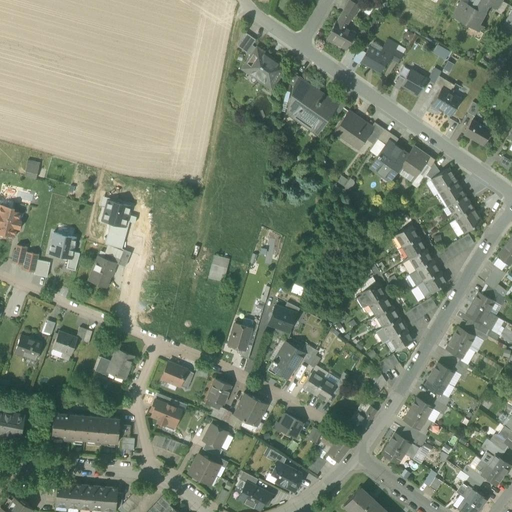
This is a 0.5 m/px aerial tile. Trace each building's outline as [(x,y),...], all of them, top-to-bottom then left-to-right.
[(355,12),(359,5),(350,0),(349,0),(346,7),(355,12)] [(478,25),(489,5),(490,4),(482,0),(473,0),(471,6),(461,0),(456,9),(458,10),(454,16),(469,24),(471,20),(478,25)] [(482,0),(490,4),(489,5),(496,9),(501,1),(501,0),(482,0)] [(495,11),(501,14),(507,4),(501,1),(496,9),(495,11)] [(374,7),(370,4),(365,13),(369,15),(374,7)] [(351,20),(355,12),(346,7),(341,14),(351,20)] [(341,14),(337,23),(346,28),(351,20),(341,14)] [(511,18),(511,16),(509,14),(503,25),(507,27),(511,18)] [(471,20),(469,24),(480,30),(482,27),(478,25),(471,20)] [(355,33),(346,28),(337,23),(336,22),(327,39),(334,43),(335,41),(346,47),(355,33)] [(238,46),(246,53),(252,45),(256,40),(241,30),(238,46)] [(369,65),(381,72),(387,62),(388,63),(391,59),(396,49),(388,44),(384,50),(374,44),(372,48),(369,46),(360,62),(369,67),(369,65)] [(252,45),(246,53),(251,56),(256,49),(252,45)] [(250,74),(271,88),(285,68),(257,47),(256,49),(251,56),(242,68),(243,69),(245,66),(252,71),(250,74)] [(344,59),(350,62),(355,52),(349,49),(344,59)] [(391,59),(397,63),(403,53),(396,49),(391,59)] [(448,59),(444,67),(450,71),(455,62),(448,59)] [(427,80),(434,84),(439,76),(440,73),(433,69),(427,80)] [(409,91),(418,96),(427,80),(410,70),(405,79),(401,85),(409,90),(409,91)] [(288,83),(293,86),(299,77),(291,71),(288,83)] [(394,87),(399,90),(401,85),(405,79),(400,76),(394,87)] [(447,81),(439,76),(434,84),(433,86),(440,90),(441,89),(442,89),(447,81)] [(295,115),(319,131),(333,111),(334,109),(330,106),(333,101),(324,95),(321,99),(308,89),(311,85),(299,77),(293,86),(288,107),(296,112),(295,115)] [(447,81),(442,89),(449,94),(454,85),(447,81)] [(460,100),(449,94),(442,89),(441,89),(440,90),(432,105),(439,109),(440,108),(452,115),(460,100)] [(333,111),(338,115),(345,105),(335,98),(333,101),(330,106),(334,109),(333,111)] [(466,112),(473,116),(479,106),(472,102),(466,112)] [(344,133),(360,145),(365,138),(369,133),(372,128),(371,127),(348,111),(334,130),(342,136),(344,133)] [(475,141),(483,145),(491,132),(471,121),(464,133),(476,139),(475,141)] [(369,133),(377,139),(384,129),(374,122),(371,127),(372,128),(369,133)] [(398,139),(384,129),(377,139),(376,140),(384,145),(386,142),(392,147),(394,144),(398,139)] [(369,133),(365,138),(374,144),(376,140),(377,139),(369,133)] [(376,156),(384,145),(376,140),(374,144),(369,151),(376,156)] [(397,171),(412,182),(412,181),(426,162),(430,156),(414,145),(408,154),(406,156),(404,159),(398,155),(400,152),(392,147),(386,142),(384,145),(376,156),(371,163),(392,178),(397,171)] [(408,154),(394,144),(392,147),(400,152),(398,155),(404,159),(406,156),(408,154)] [(23,175),(35,178),(41,154),(29,151),(23,175)] [(435,160),(430,156),(426,162),(431,165),(433,162),(435,160)] [(498,163),(508,170),(511,162),(503,156),(498,163)] [(418,186),(422,179),(425,175),(431,165),(426,162),(412,181),(418,186)] [(431,165),(425,175),(431,178),(440,172),(433,162),(431,165)] [(392,178),(371,163),(369,167),(389,182),(392,178)] [(434,196),(439,192),(456,181),(448,168),(440,172),(431,178),(431,179),(426,183),(434,196)] [(431,179),(431,178),(425,175),(422,179),(426,183),(431,179)] [(336,181),(344,186),(347,182),(339,177),(336,181)] [(465,195),(456,181),(439,192),(447,206),(465,195)] [(473,208),(465,195),(447,206),(452,212),(456,219),(473,208)] [(0,233),(14,237),(16,228),(17,224),(20,225),(21,220),(18,220),(20,212),(13,211),(14,208),(12,207),(1,205),(2,200),(0,199),(0,233)] [(3,199),(2,200),(1,205),(12,207),(13,202),(3,199)] [(108,230),(126,235),(131,215),(129,215),(131,206),(106,199),(101,221),(110,223),(108,230)] [(447,215),(452,212),(447,206),(443,209),(447,215)] [(482,222),(473,208),(456,219),(464,233),(482,222)] [(464,233),(456,219),(449,223),(457,237),(464,233)] [(395,235),(403,247),(418,237),(410,225),(395,235)] [(126,235),(108,230),(104,244),(122,249),(126,235)] [(68,258),(72,259),(73,252),(76,238),(53,232),(48,254),(68,258)] [(468,234),(463,237),(469,247),(474,244),(472,241),(468,234)] [(425,249),(418,237),(403,247),(410,258),(425,249)] [(463,237),(458,240),(464,250),(469,247),(463,237)] [(458,240),(452,243),(459,254),(464,250),(458,240)] [(511,261),(511,244),(508,241),(492,263),(496,266),(504,272),(511,261)] [(448,246),(447,247),(454,257),(459,254),(452,243),(448,246)] [(11,262),(23,264),(26,252),(27,247),(17,245),(16,250),(14,249),(11,262)] [(447,247),(442,250),(449,260),(454,257),(447,247)] [(117,264),(125,267),(131,252),(123,249),(119,259),(117,264)] [(432,260),(425,249),(410,258),(417,269),(432,260)] [(443,263),(449,260),(442,250),(437,253),(443,263)] [(22,269),(34,272),(37,260),(37,259),(34,259),(35,254),(26,252),(23,264),(22,269)] [(73,252),(72,259),(68,258),(66,268),(75,270),(79,253),(73,252)] [(89,277),(107,284),(117,257),(105,252),(103,257),(98,255),(89,277)] [(229,259),(214,255),(207,279),(223,283),(229,259)] [(409,274),(417,269),(410,258),(402,263),(409,274)] [(50,263),(37,260),(34,272),(34,274),(46,277),(50,263)] [(417,269),(424,281),(439,271),(432,260),(417,269)] [(369,267),(374,275),(379,271),(378,270),(373,261),(371,264),(369,267)] [(504,272),(496,266),(495,268),(505,275),(506,273),(504,272)] [(484,282),(487,285),(503,297),(507,291),(497,284),(505,275),(495,268),(484,282)] [(416,286),(417,285),(424,281),(417,269),(409,274),(409,275),(416,286)] [(447,283),(439,271),(424,281),(431,293),(447,283)] [(361,290),(362,291),(376,283),(373,277),(369,279),(361,290)] [(425,297),(431,293),(424,281),(417,285),(425,297)] [(377,282),(376,283),(362,291),(359,293),(361,295),(356,298),(362,308),(369,304),(384,294),(384,295),(381,290),(381,289),(377,282)] [(505,298),(503,297),(487,285),(482,294),(494,301),(494,302),(501,305),(505,298)] [(270,288),(266,287),(261,301),(265,303),(270,288)] [(478,292),(472,303),(488,312),(494,302),(494,301),(482,294),(478,292)] [(369,304),(376,316),(391,306),(384,294),(369,304)] [(431,297),(425,300),(431,310),(437,307),(431,297)] [(425,300),(420,303),(426,313),(431,310),(425,300)] [(295,314),(296,314),(299,308),(287,302),(284,309),(295,313),(295,314)] [(420,303),(415,306),(422,316),(426,313),(420,303)] [(482,323),(483,320),(488,312),(472,303),(466,313),(474,318),(482,323)] [(281,328),(289,331),(289,330),(295,314),(295,313),(284,309),(275,305),(268,324),(276,327),(281,329),(281,328)] [(376,316),(383,327),(398,317),(391,306),(376,316)] [(415,306),(410,310),(416,320),(422,316),(415,306)] [(411,323),(416,320),(410,310),(405,313),(411,323)] [(498,317),(488,312),(483,320),(493,325),(498,317)] [(398,317),(383,327),(390,338),(405,329),(398,317)] [(241,325),(251,328),(253,321),(243,318),(241,325)] [(474,318),(470,325),(478,330),(487,335),(493,325),(483,320),(482,323),(474,318)] [(43,332),(51,334),(55,323),(47,320),(43,332)] [(242,349),(244,350),(246,344),(250,330),(251,328),(241,325),(234,323),(228,345),(242,349)] [(474,337),(475,335),(478,330),(470,325),(466,332),(474,337)] [(76,340),(82,342),(86,329),(79,327),(76,337),(77,338),(76,340)] [(279,336),(288,338),(291,331),(289,330),(289,331),(281,328),(281,329),(276,327),(273,334),(279,336)] [(383,342),(390,338),(383,327),(376,331),(383,342)] [(458,328),(452,338),(468,347),(474,337),(466,332),(458,328)] [(82,342),(82,343),(87,344),(92,331),(86,329),(82,342)] [(413,341),(405,329),(390,338),(391,340),(397,350),(413,341)] [(246,344),(252,346),(256,332),(250,330),(246,344)] [(487,335),(478,330),(475,335),(484,340),(487,335)] [(52,348),(62,352),(70,355),(71,355),(76,340),(77,338),(76,337),(58,331),(52,348)] [(35,360),(36,361),(42,341),(41,341),(41,342),(21,335),(21,334),(14,353),(15,353),(15,352),(35,359),(35,360)] [(462,358),(468,347),(452,338),(445,349),(462,358)] [(276,362),(288,344),(282,340),(270,358),(272,360),(276,362)] [(240,357),(248,359),(252,346),(246,344),(244,350),(242,349),(240,357)] [(276,371),(288,378),(297,364),(298,365),(302,360),(305,355),(304,354),(288,344),(276,362),(272,360),(271,362),(272,362),(267,370),(274,374),(276,371)] [(302,360),(309,364),(315,355),(318,351),(309,346),(304,354),(305,355),(302,360)] [(50,354),(60,358),(62,352),(52,348),(50,354)] [(116,373),(125,377),(133,356),(127,354),(128,353),(117,348),(111,361),(107,372),(109,373),(115,376),(116,373)] [(68,361),(70,355),(62,352),(60,358),(68,361)] [(393,353),(387,357),(394,367),(399,364),(393,353)] [(320,358),(315,355),(309,364),(315,368),(320,358)] [(95,370),(100,373),(106,359),(100,357),(95,370)] [(389,370),(394,367),(387,357),(382,360),(389,370)] [(111,361),(106,359),(100,373),(108,376),(109,373),(107,372),(111,361)] [(459,359),(456,364),(465,370),(468,365),(459,359)] [(383,373),(389,370),(382,360),(377,363),(383,372),(383,373)] [(161,378),(180,386),(186,370),(168,362),(161,378)] [(447,383),(452,374),(454,372),(437,362),(431,373),(431,374),(447,383)] [(465,370),(456,364),(453,370),(463,375),(465,370)] [(180,386),(187,389),(194,373),(186,370),(180,386)] [(306,388),(314,394),(324,378),(312,371),(303,387),(306,388)] [(372,381),(375,383),(381,375),(379,371),(372,381)] [(338,382),(343,385),(349,376),(343,372),(338,382)] [(446,385),(447,383),(431,374),(425,384),(441,394),(446,385)] [(457,377),(452,374),(447,383),(454,387),(459,378),(457,377)] [(386,382),(381,375),(375,383),(368,395),(374,399),(386,382)] [(336,386),(324,378),(314,394),(326,401),(333,391),(336,386)] [(207,398),(222,405),(231,385),(215,379),(207,398)] [(333,391),(338,394),(343,385),(338,382),(336,386),(333,391)] [(155,399),(171,405),(173,399),(158,393),(155,399)] [(255,426),(256,426),(260,419),(267,404),(244,393),(233,416),(243,420),(244,418),(256,424),(255,426)] [(441,394),(437,400),(448,407),(452,401),(441,394)] [(416,398),(410,409),(426,418),(432,407),(416,398)] [(166,422),(174,425),(177,418),(179,417),(181,413),(180,412),(181,409),(171,405),(155,399),(152,406),(155,407),(151,416),(158,419),(157,421),(165,424),(166,422)] [(443,414),(448,407),(437,400),(432,407),(443,414)] [(356,412),(363,417),(370,406),(364,402),(356,412)] [(349,423),(362,432),(377,411),(370,406),(363,417),(356,412),(349,423)] [(214,417),(221,420),(226,410),(220,407),(214,417)] [(420,429),(426,418),(410,409),(404,420),(408,422),(411,424),(419,429),(420,429)] [(232,413),(226,410),(221,420),(226,423),(232,413)] [(24,415),(3,411),(0,427),(0,434),(13,437),(14,437),(15,431),(20,432),(20,431),(24,415)] [(62,439),(68,440),(70,417),(68,417),(68,414),(53,413),(51,437),(63,438),(62,439)] [(280,429),(295,437),(302,423),(285,414),(280,424),(277,422),(273,428),(279,431),(280,429)] [(511,429),(511,416),(508,414),(506,418),(508,419),(503,425),(511,431),(511,429)] [(72,417),(70,417),(68,440),(73,440),(73,439),(84,440),(86,416),(72,415),(72,417)] [(101,417),(86,416),(84,440),(95,441),(95,442),(101,443),(103,420),(100,420),(101,417)] [(105,420),(103,420),(101,443),(106,443),(106,442),(117,443),(118,437),(119,425),(120,419),(105,418),(105,420)] [(418,430),(425,435),(428,430),(426,429),(431,421),(426,418),(420,429),(419,429),(418,430)] [(254,430),(259,432),(266,422),(260,419),(256,426),(254,430)] [(215,447),(218,448),(219,448),(227,432),(212,424),(203,441),(206,442),(215,447)] [(419,429),(411,424),(407,431),(424,441),(427,436),(425,435),(418,430),(419,429)] [(118,437),(123,437),(130,438),(131,426),(119,425),(118,437)] [(511,431),(503,425),(498,433),(506,439),(511,431)] [(310,435),(317,439),(321,431),(313,428),(310,435)] [(403,438),(407,431),(403,429),(399,435),(403,438)] [(12,443),(22,445),(24,432),(20,431),(20,432),(15,431),(14,437),(13,437),(12,443)] [(424,441),(407,431),(403,438),(411,442),(410,443),(412,444),(420,448),(421,447),(424,441)] [(326,453),(338,462),(349,447),(337,438),(325,432),(320,443),(323,444),(321,448),(326,452),(326,453)] [(395,433),(388,444),(404,453),(410,443),(411,442),(403,438),(399,435),(395,433)] [(489,440),(492,442),(500,448),(504,451),(509,444),(504,441),(494,434),(489,440)] [(155,446),(183,457),(187,446),(160,435),(155,446)] [(134,438),(130,438),(123,437),(122,449),(133,450),(134,438)] [(480,447),(486,451),(492,442),(489,440),(486,438),(480,447)] [(202,449),(212,454),(215,447),(206,442),(202,449)] [(500,448),(492,442),(486,451),(493,456),(495,454),(500,457),(501,456),(497,453),(500,448)] [(412,444),(410,443),(404,453),(412,458),(417,449),(411,445),(412,444)] [(398,464),(404,453),(388,444),(382,455),(398,464)] [(412,458),(420,463),(427,451),(421,447),(420,448),(412,444),(411,445),(417,449),(412,458)] [(212,454),(218,457),(222,450),(219,448),(218,448),(215,447),(212,454)] [(278,462),(282,465),(286,458),(271,448),(266,457),(277,463),(278,462)] [(493,456),(486,451),(480,459),(488,464),(493,456)] [(220,465),(225,468),(228,462),(218,457),(212,454),(210,460),(220,465)] [(493,456),(488,464),(503,475),(510,465),(500,457),(495,454),(493,456)] [(210,460),(200,455),(198,456),(194,464),(215,475),(220,465),(210,460)] [(308,468),(316,475),(326,462),(318,455),(308,468)] [(475,456),(469,466),(481,474),(482,473),(474,467),(480,459),(475,456)] [(488,464),(480,459),(474,467),(482,473),(488,464)] [(283,485),(295,491),(299,484),(295,482),(299,474),(282,465),(278,462),(277,463),(271,474),(272,475),(273,473),(278,476),(276,481),(277,483),(282,486),(283,485)] [(194,464),(189,472),(190,474),(210,484),(215,475),(194,464)] [(462,471),(469,476),(480,484),(485,478),(481,475),(481,474),(469,466),(467,464),(462,471)] [(496,485),(503,475),(488,464),(482,473),(481,474),(481,475),(485,478),(496,485)] [(423,483),(428,487),(435,477),(437,473),(431,469),(423,483)] [(455,476),(463,482),(464,482),(469,476),(462,471),(460,470),(455,476)] [(246,482),(254,486),(258,479),(243,471),(239,479),(246,482)] [(480,484),(469,476),(464,482),(472,487),(476,490),(480,484)] [(428,487),(435,491),(441,481),(435,477),(428,487)] [(238,498),(260,509),(264,501),(267,503),(271,495),(254,486),(246,482),(238,498)] [(456,492),(460,494),(464,498),(472,487),(464,482),(463,482),(456,492)] [(55,505),(67,506),(69,486),(69,484),(63,483),(63,485),(57,484),(55,505)] [(67,506),(79,508),(81,487),(81,485),(75,484),(75,486),(69,486),(67,506)] [(79,508),(91,509),(93,488),(93,486),(87,485),(87,487),(81,487),(79,508)] [(141,485),(117,510),(116,510),(117,511),(130,511),(149,493),(141,485)] [(91,509),(103,510),(104,489),(105,487),(99,486),(99,488),(93,488),(91,509)] [(110,489),(104,489),(103,510),(115,511),(115,510),(116,493),(117,488),(111,487),(110,489)] [(472,487),(464,498),(480,508),(487,498),(476,490),(472,487)] [(344,505),(351,511),(385,511),(374,501),(371,497),(371,498),(360,488),(344,505)] [(217,500),(222,503),(228,493),(223,490),(217,500)] [(165,492),(147,511),(171,511),(174,509),(169,505),(174,500),(165,492)] [(453,505),(457,508),(464,498),(460,494),(453,505)] [(30,511),(33,509),(27,505),(28,504),(21,498),(20,500),(14,496),(12,500),(9,504),(6,510),(2,507),(0,506),(0,511),(30,511)] [(8,498),(2,507),(6,510),(9,504),(12,500),(8,498)] [(462,511),(476,511),(480,508),(464,498),(457,508),(462,511)]
